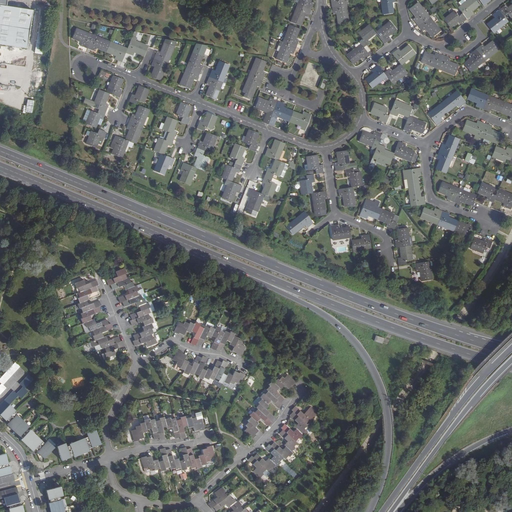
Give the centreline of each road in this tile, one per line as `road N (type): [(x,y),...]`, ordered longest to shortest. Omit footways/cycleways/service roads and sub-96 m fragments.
road 1 (trunk): [(511,353),(339,292),(0,151)]
road 2 (trunk): [(230,263),(339,325),(368,360),(388,417),(384,474),(368,511)]
road 3 (trunk): [(230,263),(511,367)]
road 4 (trunk): [(0,167),(230,263)]
road 5 (trunk): [(511,346),(381,511)]
road 6 (trunk): [(390,511),(511,359)]
road 7 (residential): [(298,389),(270,430),(197,498)]
road 8 (trunk): [(398,511),(443,465),(511,429)]
road 9 (residential): [(424,145),(431,200),(494,230)]
